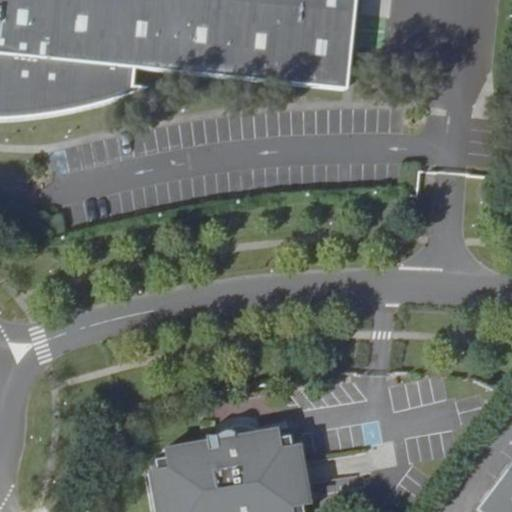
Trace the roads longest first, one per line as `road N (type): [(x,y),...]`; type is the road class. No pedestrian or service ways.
road 1 (unclassified): [(511,294),(346,289),(133,316),(0,355)]
road 2 (unknown): [(373,374),(366,446),(282,511)]
road 3 (unknown): [(217,418),(373,374)]
road 4 (unknown): [(445,0),(441,148)]
